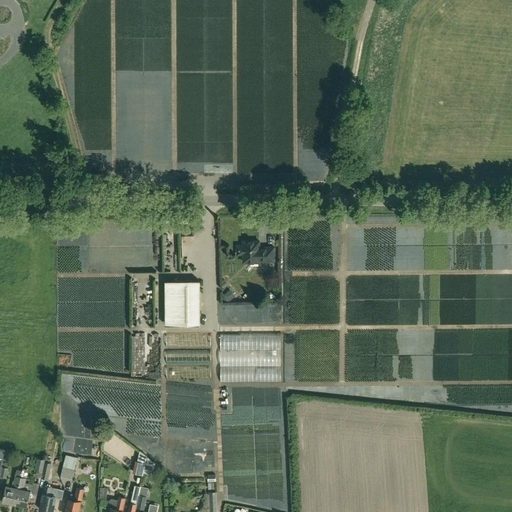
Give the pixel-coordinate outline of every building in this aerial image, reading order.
[(239,254),(243,254),(243,262),(259,262),(259,260),(274,260),(274,246),(259,246),(259,240),(243,240),(243,245),(239,245),(237,247),(237,252),(239,254)] [(166,325),(200,325),(200,280),(165,280),(166,325)] [(231,298),(236,295),(233,288),(227,291),(231,298)] [(274,347),(274,332),(221,332),(221,346),(222,346),(222,360),(277,360),(277,347),(274,347)] [(276,374),(276,364),(222,365),(222,375),(276,374)] [(138,470),(156,473),(158,456),(140,454),(138,470)] [(66,455),(60,476),(72,479),(78,458),(66,455)] [(43,472),(45,461),(45,460),(38,458),(36,470),(43,472)] [(45,461),(43,472),(41,478),(47,480),(51,463),(45,461)] [(9,468),(2,466),(0,474),(0,476),(7,478),(9,468)] [(10,502),(15,503),(16,496),(21,475),(22,471),(17,470),(16,473),(14,481),(13,480),(12,487),(6,486),(3,501),(4,501),(5,502),(8,503),(10,502)] [(16,496),(15,503),(20,504),(21,506),(24,506),(26,506),(27,506),(30,491),(24,490),(26,483),(25,483),(26,478),(27,472),(22,471),(21,475),(16,496)] [(52,511),(56,497),(55,496),(50,495),(52,487),(50,486),(50,485),(47,484),(47,486),(45,485),(40,509),(51,511),(52,511)] [(77,486),(75,496),(74,499),(68,498),(65,511),(78,511),(84,488),(77,486)] [(140,495),(137,508),(144,510),(147,497),(140,495)] [(122,511),(125,497),(121,496),(119,496),(118,500),(112,499),(110,500),(108,504),(110,506),(110,507),(109,507),(108,511),(122,511)] [(127,511),(134,511),(137,503),(130,502),(127,511)] [(156,511),(158,505),(150,503),(149,511),(148,511),(147,511),(143,511),(156,511)]
